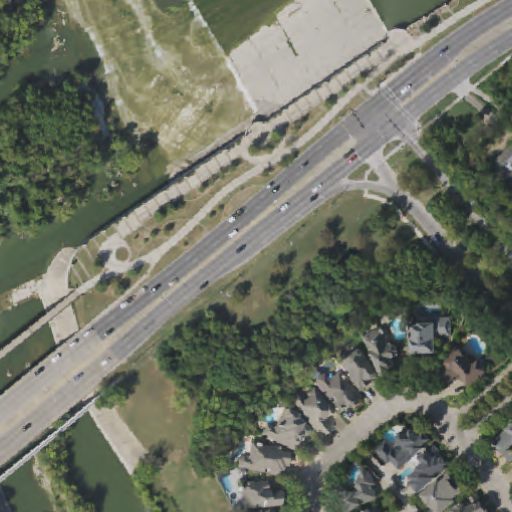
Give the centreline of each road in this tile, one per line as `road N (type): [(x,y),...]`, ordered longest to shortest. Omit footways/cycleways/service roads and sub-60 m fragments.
road 1 (primary): [(350,126),(105,327)]
road 2 (primary): [(125,347),(368,148)]
road 3 (residential): [(458,427),(419,390),(399,394),(320,467),(311,486),(320,511)]
road 4 (tertiary): [(368,148),(511,318)]
road 5 (primary): [(257,239),(342,187),(365,184),(408,198)]
road 6 (primary): [(0,449),(125,347)]
road 7 (primary): [(511,11),(382,99)]
road 8 (primary): [(400,122),(511,40)]
road 9 (primary): [(105,327),(0,412)]
